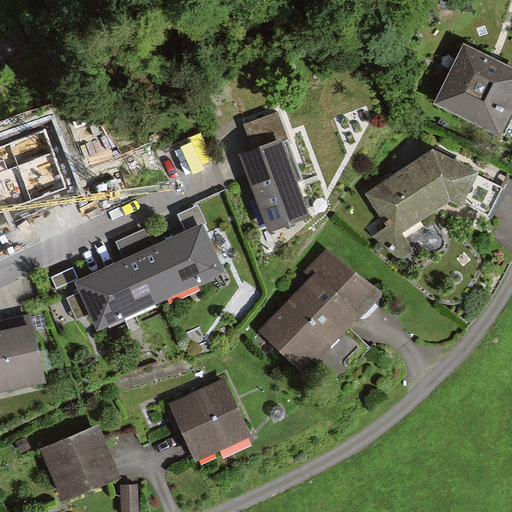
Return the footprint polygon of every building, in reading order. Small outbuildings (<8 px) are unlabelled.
[(511,100),(511,72),(466,49),(439,102),(497,130),(511,100)] [(303,179),(275,106),(240,119),(250,147),(237,152),(268,232),(310,216),(296,182),(303,179)] [(40,135),(0,150),(0,214),(61,192),(40,135)] [(395,261),(412,248),(400,230),(448,197),(461,204),(476,170),(430,146),(363,191),(385,225),(374,233),(395,261)] [(159,297),(219,270),(200,229),(141,256),(159,297)] [(266,330),(303,366),(371,295),(328,253),(309,273),(315,279),(266,330)] [(100,324),(159,297),(141,256),(81,283),(100,324)] [(0,385),(39,378),(28,323),(0,328),(0,385)] [(244,433),(222,385),(176,405),(197,453),(244,433)] [(65,494),(112,476),(95,433),(48,451),(65,494)] [(137,511),(136,483),(119,484),(120,511),(137,511)]
